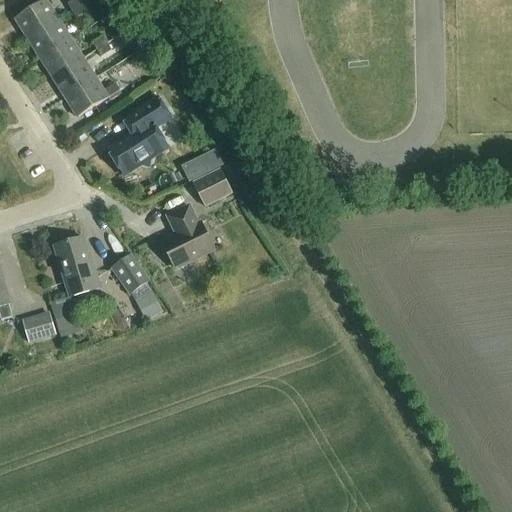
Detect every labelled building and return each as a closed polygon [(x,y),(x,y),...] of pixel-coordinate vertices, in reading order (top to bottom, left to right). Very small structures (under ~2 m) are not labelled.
[(71,12),(81,6),(77,0),(74,0),(67,5),(71,12)] [(26,41),(57,22),(44,2),(14,21),(26,41)] [(81,6),(71,12),(75,19),(86,13),(81,6)] [(39,60),(69,41),(57,22),(26,41),(39,60)] [(107,44),(104,38),(92,45),(97,52),(107,44)] [(51,80),(81,61),(69,41),(39,60),(51,80)] [(107,44),(97,52),(101,58),(112,52),(107,44)] [(64,99),(94,80),(81,61),(51,80),(64,99)] [(94,80),(64,99),(76,119),(118,93),(114,86),(102,93),(94,80)] [(147,168),(149,161),(167,150),(154,130),(169,120),(156,100),(122,121),(130,135),(106,151),(123,178),(141,166),(147,168)] [(222,166),(214,151),(198,159),(205,174),(222,166)] [(192,184),(205,209),(233,195),(220,170),(192,184)] [(174,270),(212,252),(198,225),(197,226),(188,208),(166,218),(175,236),(161,243),(174,270)] [(68,299),(99,290),(90,262),(89,262),(82,239),(53,248),(68,299)] [(129,296),(147,283),(148,282),(130,256),(111,270),(129,296)] [(0,321),(11,319),(8,306),(9,306),(0,275),(0,321)] [(49,315),(22,323),(28,343),(54,335),(49,315)]
